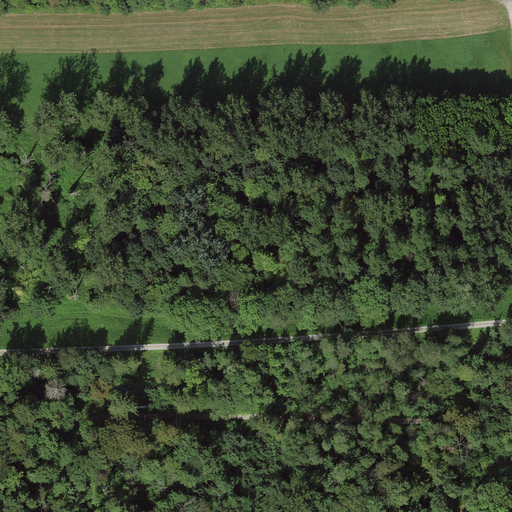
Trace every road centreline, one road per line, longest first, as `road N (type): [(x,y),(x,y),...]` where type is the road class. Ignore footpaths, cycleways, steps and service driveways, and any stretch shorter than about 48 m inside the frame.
road 1 (track): [(0,459),(101,418),(511,406)]
road 2 (track): [(511,321),(0,352)]
